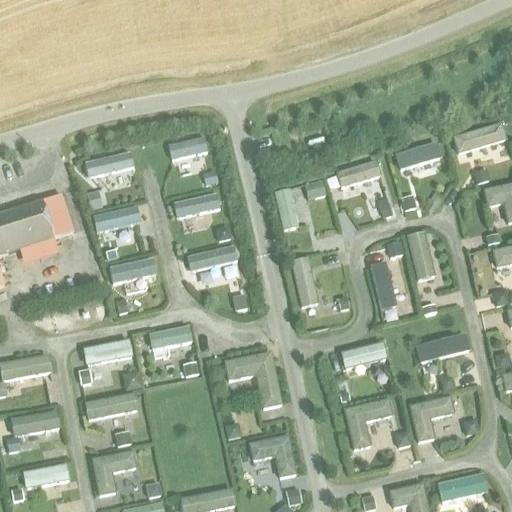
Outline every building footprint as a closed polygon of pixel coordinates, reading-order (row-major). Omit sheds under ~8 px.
[(484,175),(471,178),(475,190),(487,186),(484,175)] [(320,186),(308,189),(311,200),(322,198),(320,186)] [(478,194),(482,212),(498,208),(502,228),(511,226),(511,189),(511,187),(478,194)] [(50,241),(70,235),(58,198),(39,204),(39,205),(0,217),(0,289),(1,289),(0,284),(0,257),(16,253),(16,252),(50,241)] [(410,201),(399,204),(402,217),(414,214),(410,201)] [(387,210),(377,212),(381,224),(390,221),(387,210)] [(496,239),(483,242),(485,251),(498,249),(496,239)] [(398,248),(384,250),(387,264),(401,260),(398,248)] [(511,249),(487,255),(491,272),(511,268),(511,270),(511,249)] [(504,296),(490,299),(493,313),(507,310),(504,296)] [(344,303),(335,305),(338,316),(347,314),(344,303)] [(432,310),(420,314),(422,321),(434,318),(432,310)] [(511,312),(501,315),(505,333),(511,331),(511,312)] [(218,366),(222,386),(250,380),(257,414),(278,410),(266,356),(218,366)] [(506,359),(492,362),(495,376),(509,372),(506,359)] [(195,367),(182,370),(185,382),(197,380),(195,367)] [(88,376),(78,378),(81,391),(92,389),(88,376)] [(345,397),(336,399),(338,409),(348,406),(345,397)] [(445,400),(403,410),(412,447),(430,443),(425,424),(449,418),(445,400)] [(383,403),(339,414),(349,455),(365,451),(359,427),(387,420),(383,403)] [(474,424),(460,428),(464,442),(477,438),(474,424)] [(238,428),(224,430),(227,445),(240,442),(238,428)] [(128,437),(114,440),(117,453),(130,451),(128,437)] [(406,437),(392,440),(395,454),(409,451),(406,437)] [(287,442),(248,450),(252,467),(274,462),(279,484),(295,480),(287,442)] [(16,443),(5,445),(8,457),(19,455),(16,443)] [(91,463),(98,500),(115,497),(111,477),(136,472),(132,455),(91,463)] [(426,511),(421,489),(389,497),(392,511),(401,511),(409,510),(409,511),(426,511)] [(21,494),(10,496),(12,507),(23,505),(21,494)] [(298,494),(285,497),(288,511),(301,509),(298,494)] [(372,511),(370,501),(359,504),(361,511),(372,511)]
